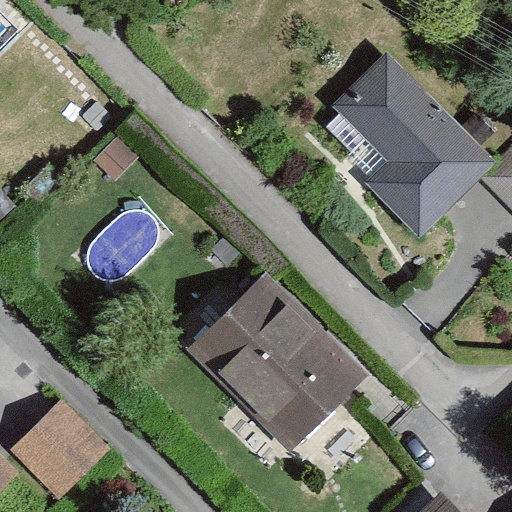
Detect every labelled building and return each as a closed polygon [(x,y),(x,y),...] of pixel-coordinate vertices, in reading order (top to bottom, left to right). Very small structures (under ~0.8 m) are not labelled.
[(488,179),(390,71),(347,111),(389,158),(368,177),(423,238),(488,179)] [(511,175),(494,191),(511,210),(511,175)] [(359,384),(268,294),(205,358),(296,447),(359,384)] [(67,421),(28,460),(65,497),(104,459),(67,421)] [(0,493),(11,482),(0,471),(0,493)]
